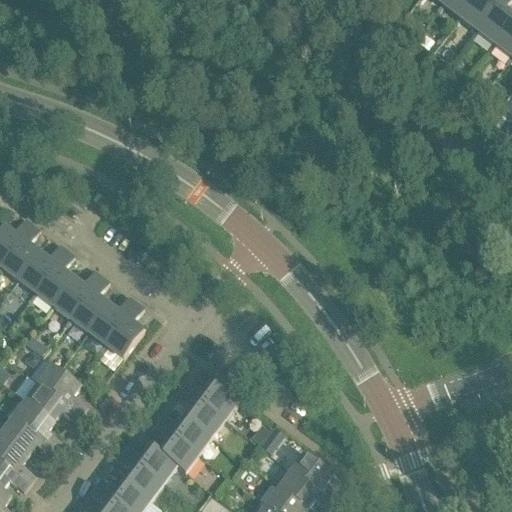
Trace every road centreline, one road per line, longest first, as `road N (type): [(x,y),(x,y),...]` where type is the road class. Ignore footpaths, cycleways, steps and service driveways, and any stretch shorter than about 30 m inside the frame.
road 1 (tertiary): [(259,243),(211,197),(142,156),(0,98)]
road 2 (residential): [(56,511),(198,319)]
road 3 (tertiary): [(386,413),(319,305),(259,243)]
road 4 (residential): [(198,319),(76,229),(91,210)]
road 5 (residential): [(386,413),(511,369)]
